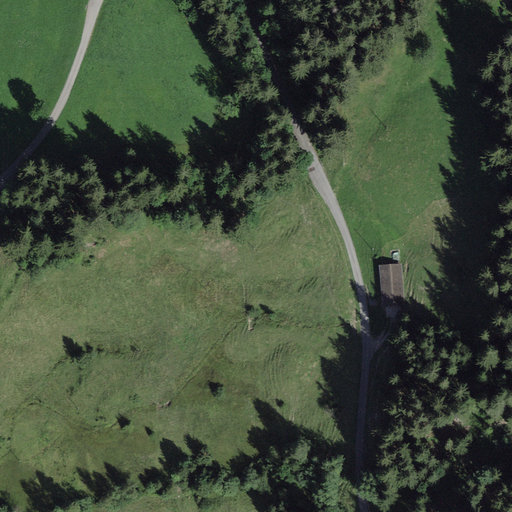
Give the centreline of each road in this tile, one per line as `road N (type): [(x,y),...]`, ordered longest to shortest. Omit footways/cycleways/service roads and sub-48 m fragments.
road 1 (residential): [(364,511),(360,287),(340,220),(245,0)]
road 2 (residential): [(99,0),(60,105),(0,190)]
